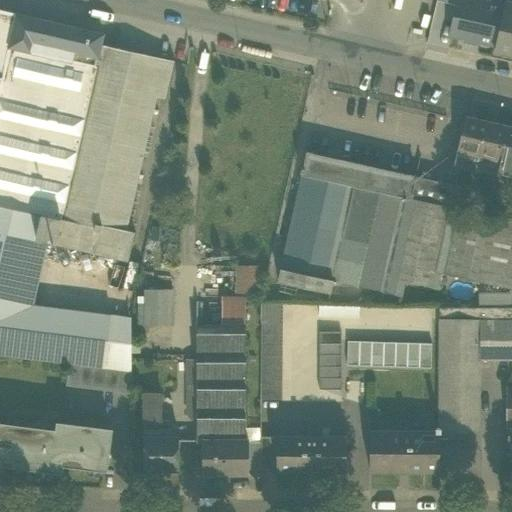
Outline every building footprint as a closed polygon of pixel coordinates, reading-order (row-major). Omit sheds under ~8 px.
[(495,43),(503,8),(490,5),(471,0),(468,0),(457,0),(456,5),(450,33),(464,36),(464,39),(480,43),(481,40),(495,43)] [(494,49),(511,53),(511,8),(503,7),(503,8),(495,43),(494,49)] [(0,76),(2,77),(16,15),(16,14),(0,9),(0,76)] [(103,34),(16,15),(2,77),(0,86),(0,352),(70,362),(131,370),(131,350),(131,318),(33,306),(47,242),(129,261),(135,233),(125,231),(156,97),(165,99),(174,62),(100,45),(102,35),(103,34)] [(457,150),(479,155),(486,123),(464,118),(457,150)] [(486,123),(479,155),(500,161),(508,128),(486,123)] [(511,128),(508,128),(500,161),(499,166),(511,169),(511,128)] [(476,169),(479,155),(457,150),(454,164),(476,169)] [(333,281),(382,292),(404,198),(410,199),(410,198),(415,176),(306,152),(301,175),(278,281),(330,292),(333,281)] [(499,166),(500,161),(479,155),(476,169),(497,174),(499,166)] [(511,169),(499,166),(497,174),(511,177),(511,169)] [(410,198),(456,208),(461,186),(415,176),(410,198)] [(511,221),(456,208),(410,198),(410,199),(404,198),(382,292),(401,296),(405,281),(437,288),(441,273),(511,288),(511,221)] [(234,294),(258,294),(258,266),(234,265),(234,294)] [(144,326),(171,326),(171,290),(146,290),(144,297),(144,326)] [(479,308),(511,307),(511,294),(479,295),(479,308)] [(221,302),(221,326),(245,326),(244,302),(221,302)] [(282,314),(282,304),(261,304),(261,314),(282,314)] [(339,317),(339,305),(318,305),(318,317),(339,317)] [(339,305),(339,317),(359,317),(359,305),(339,305)] [(439,433),(478,433),(479,360),(511,360),(511,308),(480,308),(439,308),(439,372),(439,427),(436,427),(436,431),(439,431),(439,433)] [(282,325),(282,314),(261,314),(261,325),(282,325)] [(282,336),(282,325),(261,325),(261,336),(282,336)] [(196,326),(197,360),(197,421),(197,444),(202,444),(202,443),(245,443),(245,326),(221,326),(196,326)] [(319,344),(341,344),(341,333),(319,333),(319,344)] [(282,347),(282,336),(261,336),(261,347),(282,347)] [(358,365),(359,341),(348,340),(347,365),(358,365)] [(371,366),(372,341),(359,341),(358,365),(371,366)] [(383,366),(383,342),(372,341),(371,366),(383,366)] [(395,367),(395,342),(383,342),(383,366),(395,367)] [(407,367),(408,343),(395,342),(395,367),(407,367)] [(419,367),(420,343),(408,343),(407,367),(419,367)] [(420,343),(419,367),(431,368),(432,344),(420,343)] [(319,356),(341,356),(341,344),(319,344),(319,356)] [(281,358),(282,347),(261,347),(261,357),(281,358)] [(319,367),(341,367),(341,356),(319,356),(319,367)] [(281,368),(281,358),(261,357),(261,368),(281,368)] [(192,421),(197,421),(197,360),(187,360),(188,416),(192,421)] [(67,385),(131,393),(131,382),(131,370),(70,362),(67,385)] [(319,379),(341,379),(341,367),(319,367),(319,379)] [(281,379),(281,368),(261,368),(261,379),(281,379)] [(281,390),(281,379),(261,379),(261,390),(281,390)] [(319,390),(341,390),(341,379),(319,379),(319,390)] [(281,401),(281,390),(261,390),(261,401),(281,401)] [(144,471),(179,471),(179,437),(159,437),(159,431),(162,431),(162,394),(144,394),(144,437),(144,471)] [(0,462),(61,470),(62,462),(106,468),(110,431),(58,424),(57,432),(0,424),(0,462)] [(370,472),(439,472),(439,433),(439,431),(436,431),(370,431),(370,472)] [(261,437),(261,443),(261,470),(277,470),(277,437),(261,437)] [(277,472),(346,472),(346,438),(277,437),(277,470),(277,472)] [(202,471),(249,472),(249,470),(249,443),(245,443),(202,443),(202,444),(202,471)] [(249,470),(261,470),(261,443),(249,443),(249,470)]
